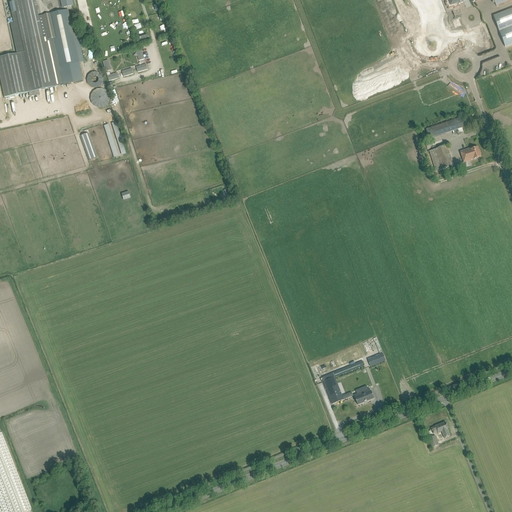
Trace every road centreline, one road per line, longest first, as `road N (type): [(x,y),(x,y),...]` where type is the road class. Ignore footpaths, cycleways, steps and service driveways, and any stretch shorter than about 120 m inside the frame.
road 1 (tertiary): [(157,511),(511,369)]
road 2 (unclassified): [(511,182),(440,0)]
